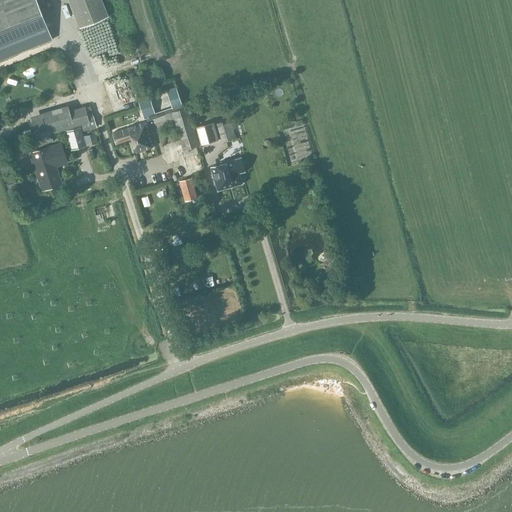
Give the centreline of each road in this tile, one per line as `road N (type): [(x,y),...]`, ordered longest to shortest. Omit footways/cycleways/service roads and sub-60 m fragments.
road 1 (tertiary): [(0,459),(324,357),(359,373),(402,446),(423,463),(466,465),(511,435)]
road 2 (unclassified): [(0,453),(171,372),(288,331),(383,315),(511,324)]
